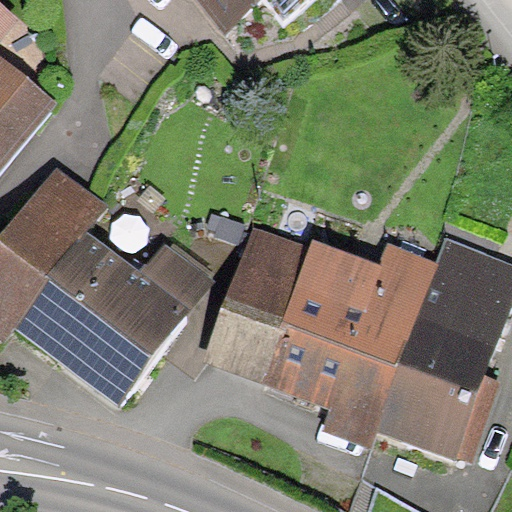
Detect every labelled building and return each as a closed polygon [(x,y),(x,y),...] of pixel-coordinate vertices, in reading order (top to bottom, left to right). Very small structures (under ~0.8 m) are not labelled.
[(192,0),(217,31),(255,0),(279,29),(314,0),(192,0)] [(0,3),(0,39),(18,19),(0,3)] [(0,169),(57,100),(0,53),(0,169)] [(54,163),(0,236),(0,343),(3,345),(17,325),(124,403),(216,278),(167,242),(142,276),(91,239),(115,207),(54,163)] [(262,230),(208,370),(329,418),(323,434),(372,453),(379,436),(442,262),(389,243),(380,265),(312,239),(308,247),(262,230)] [(442,262),(379,436),(457,465),(460,456),(476,461),(506,382),(490,377),(511,318),(511,266),(449,243),(442,262)] [(410,511),(379,494),(371,511),(410,511)]
